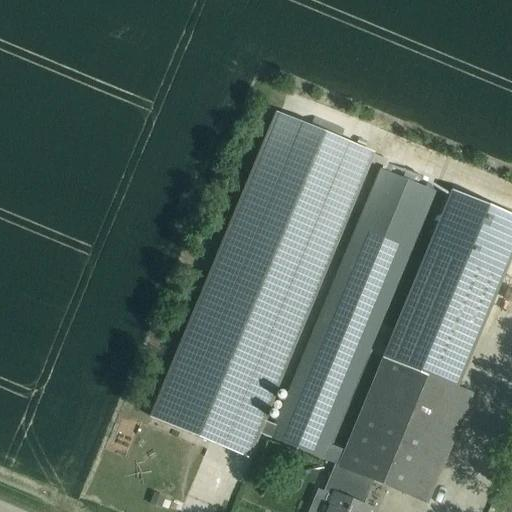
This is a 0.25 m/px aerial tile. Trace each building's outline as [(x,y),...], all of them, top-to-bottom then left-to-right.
[(370,151),(279,114),(154,419),(244,456),(254,431),(259,419),(370,151)] [(434,192),(380,170),(274,426),(259,419),(254,431),(323,460),(323,459),(338,465),(344,451),(329,445),(434,192)] [(383,358),(457,389),(511,256),(511,217),(452,192),(383,358)] [(338,466),(354,473),(371,480),(427,503),(472,395),(457,389),(383,358),(344,451),(338,465),(338,466)] [(354,473),(344,497),(341,496),(344,491),(336,488),(326,511),(367,511),(369,508),(361,505),(371,480),(354,473)]
